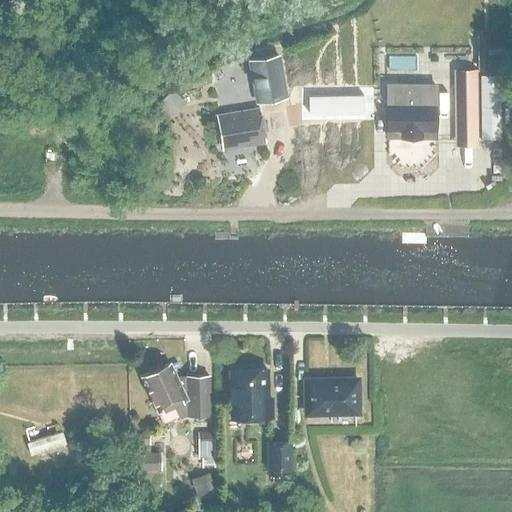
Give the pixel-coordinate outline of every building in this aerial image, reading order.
[(477,0),(478,21),(496,21),(495,0),(477,0)] [(277,54),(245,60),(254,104),(286,98),(277,54)] [(475,146),(475,70),(452,71),(453,147),(475,146)] [(386,125),(386,139),(437,139),(437,125),(433,125),(433,103),(433,85),(386,85),(386,103),(386,125)] [(172,89),(158,103),(172,117),(186,103),(172,89)] [(265,142),(259,108),(226,114),(227,121),(218,122),(222,143),(245,139),(246,145),(265,142)] [(209,373),(174,373),(169,360),(140,373),(155,407),(176,398),(184,416),(190,413),(209,413),(209,373)] [(267,394),(265,365),(230,366),(231,415),(272,414),(271,394),(267,394)] [(306,410),(358,409),(357,375),(305,377),(306,410)] [(30,454),(66,443),(61,428),(25,440),(30,454)] [(200,458),(200,468),(214,468),(213,431),(199,431),(200,458)] [(291,470),(290,441),(265,441),(266,470),(270,470),(271,480),(285,480),(285,470),(291,470)] [(135,465),(135,505),(169,504),(168,464),(135,465)] [(90,466),(68,471),(72,492),(94,487),(90,466)] [(209,472),(191,479),(198,500),(216,494),(209,472)] [(200,503),(199,511),(209,511),(214,511),(213,503),(200,503)]
